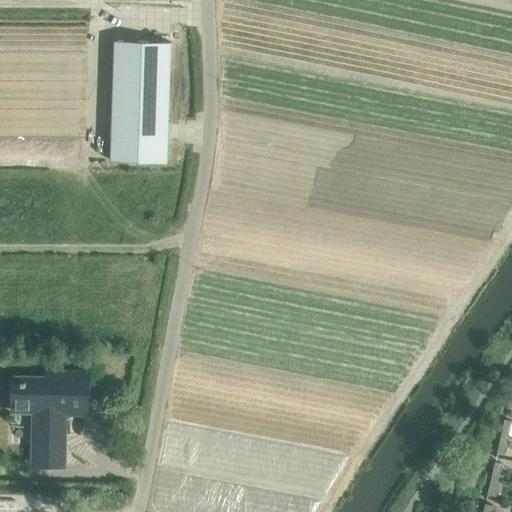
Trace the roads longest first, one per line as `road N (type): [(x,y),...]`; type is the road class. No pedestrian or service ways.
road 1 (unclassified): [(142,511),(215,110),(212,0)]
road 2 (unknown): [(191,245),(0,235)]
road 3 (unknown): [(147,483),(0,479)]
